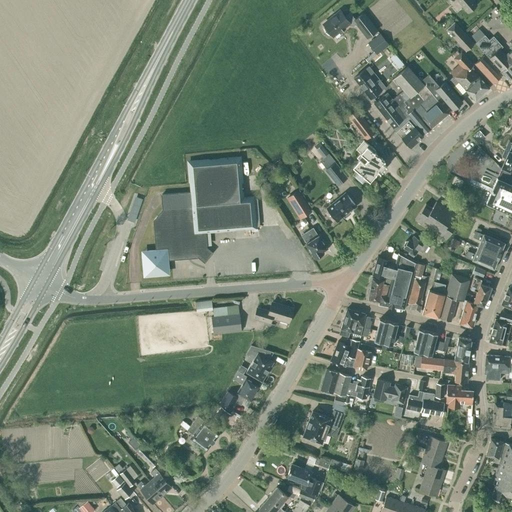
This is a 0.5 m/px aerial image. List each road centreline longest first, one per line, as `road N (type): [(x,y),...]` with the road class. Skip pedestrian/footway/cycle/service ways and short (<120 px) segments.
road 1 (tertiary): [(194,511),(232,475),(334,298)]
road 2 (tertiary): [(96,300),(341,286)]
road 3 (primary): [(97,190),(175,25)]
road 4 (primary): [(175,25),(85,183)]
road 5 (residential): [(418,171),(338,67),(363,47)]
road 6 (unclassified): [(479,333),(334,298)]
road 7 (tertiary): [(341,286),(418,171)]
road 8 (unclassified): [(96,300),(120,226),(114,204),(97,190)]
road 9 (tertiary): [(418,171),(469,121),(511,96)]
